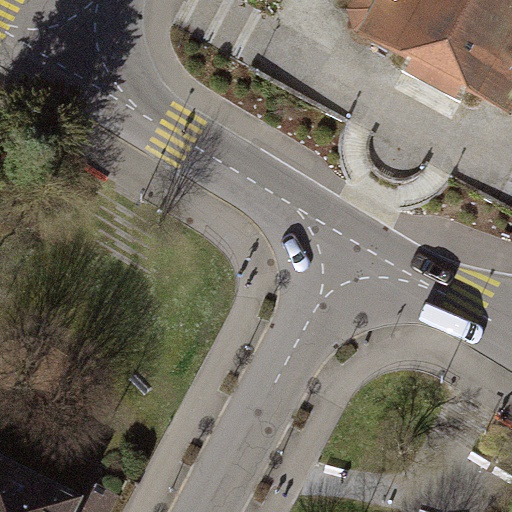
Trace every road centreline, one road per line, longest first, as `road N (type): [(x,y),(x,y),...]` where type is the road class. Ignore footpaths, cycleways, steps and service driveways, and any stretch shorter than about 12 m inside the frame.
road 1 (residential): [(354,242),(128,103),(65,51)]
road 2 (residential): [(209,511),(354,242)]
road 3 (residential): [(511,325),(354,242)]
